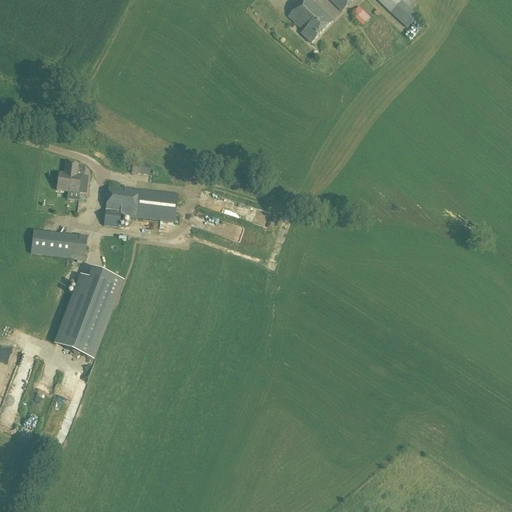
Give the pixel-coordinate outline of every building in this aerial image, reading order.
[(311,44),(333,22),(310,0),(305,0),(288,18),(303,32),(301,34),(311,44)] [(328,0),(341,12),(352,0),(328,0)] [(399,0),(375,0),(407,29),(418,17),(399,0)] [(362,27),(370,19),(359,7),(351,15),(362,27)] [(395,72),(409,62),(403,54),(389,64),(395,72)] [(149,176),(150,166),(132,163),(131,174),(149,176)] [(77,176),(78,166),(65,164),(64,175),(59,174),(57,191),(78,194),(80,177),(77,176)] [(175,224),(178,195),(108,186),(103,227),(119,229),(120,223),(123,224),(124,218),(175,224)] [(30,255),(37,256),(85,261),(87,238),(33,232),(31,245),(30,255)] [(266,249),(274,252),(278,242),(270,239),(266,249)] [(93,270),(89,280),(64,349),(65,349),(93,359),(122,281),(93,270)] [(2,422),(14,427),(41,356),(29,352),(2,422)] [(61,392),(74,397),(82,375),(69,370),(61,392)]
